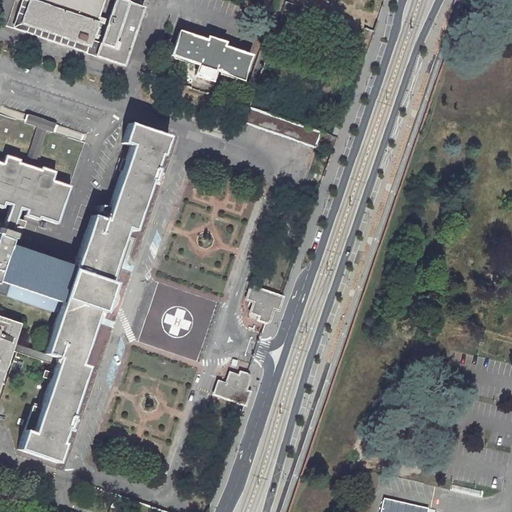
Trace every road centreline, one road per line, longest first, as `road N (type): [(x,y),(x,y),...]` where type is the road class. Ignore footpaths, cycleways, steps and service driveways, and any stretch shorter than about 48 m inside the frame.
road 1 (secondary): [(403,0),(224,511)]
road 2 (secondary): [(266,511),(304,378),(439,0)]
